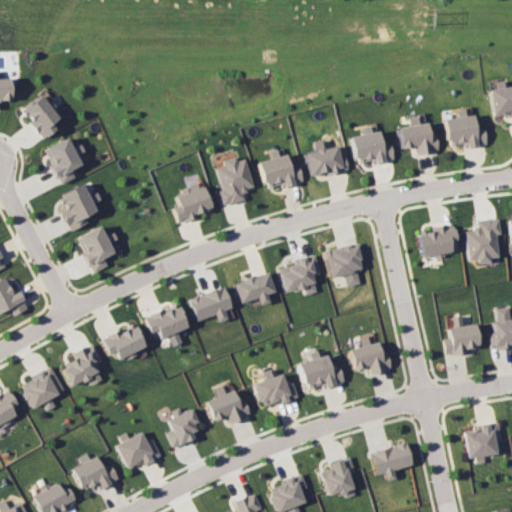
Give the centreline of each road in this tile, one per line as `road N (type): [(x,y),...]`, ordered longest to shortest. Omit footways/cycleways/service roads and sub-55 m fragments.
road 1 (residential): [(511,382),(342,418),(274,442),(133,511)]
road 2 (residential): [(511,175),(303,218),(161,268)]
road 3 (residential): [(383,199),(448,511)]
road 4 (residential): [(161,268),(0,349)]
road 5 (residential): [(0,178),(68,310)]
